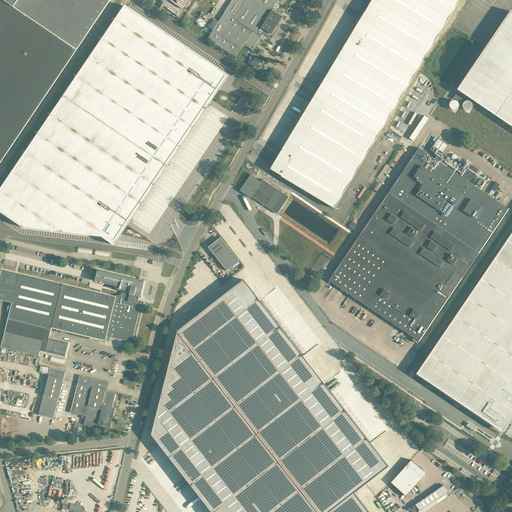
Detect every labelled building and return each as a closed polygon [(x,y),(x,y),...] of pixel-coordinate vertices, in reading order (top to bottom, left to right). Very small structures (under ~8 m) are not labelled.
[(1,0),(0,0),(0,163),(77,50),(1,0)] [(1,0),(77,50),(110,0),(1,0)] [(253,50),(256,46),(264,33),(268,36),(268,35),(283,12),(279,9),(278,11),(273,8),(278,0),(232,0),(227,9),(224,13),(219,22),(214,19),(209,27),(213,30),(207,39),(236,57),(244,44),(249,47),(253,50)] [(372,0),(355,28),(314,97),(378,136),(433,45),(459,0),(372,0)] [(106,33),(63,97),(166,167),(209,103),(213,97),(212,97),(227,76),(217,70),(218,69),(128,8),(125,6),(108,30),(106,33)] [(458,91),(453,98),(461,103),(466,96),(468,97),(511,127),(511,12),(510,11),(457,90),(458,91)] [(254,68),(258,71),(264,62),(260,59),(252,54),(249,59),(247,63),(251,65),(255,67),(254,68)] [(309,95),(272,170),(338,209),(378,136),(309,95)] [(0,212),(23,228),(104,237),(113,244),(125,226),(125,227),(129,221),(130,221),(166,167),(63,97),(0,189),(0,212)] [(413,141),(428,118),(424,115),(409,138),(413,141)] [(416,152),(329,280),(408,334),(407,336),(411,339),(412,337),(414,338),(413,340),(418,343),(419,341),(465,274),(479,254),(509,209),(469,183),(478,170),(470,165),(470,166),(470,165),(471,163),(467,160),(465,162),(463,160),(461,162),(464,165),(462,168),(465,170),(466,168),(468,169),(462,177),(444,165),(446,163),(442,160),(446,155),(443,153),(449,145),(438,138),(435,142),(430,150),(437,155),(434,159),(418,148),(416,152)] [(263,180),(261,182),(250,175),(240,191),(251,198),(251,196),(277,214),(289,197),(263,180)] [(496,182),(491,189),(495,192),(500,184),(496,182)] [(511,232),(416,374),(488,423),(489,421),(502,429),(510,417),(511,418),(511,417),(511,232)] [(227,271),(235,265),(239,261),(220,238),(208,247),(227,271)] [(155,246),(153,251),(163,254),(164,248),(155,246)] [(98,270),(96,278),(95,281),(118,287),(117,290),(122,291),(122,292),(121,293),(121,294),(120,295),(119,295),(118,295),(117,295),(116,295),(115,296),(3,269),(0,278),(0,291),(14,295),(8,317),(1,347),(39,356),(40,351),(65,357),(69,342),(49,337),(51,328),(105,341),(107,336),(132,342),(141,303),(135,301),(135,300),(138,300),(138,298),(136,297),(137,294),(141,296),(145,281),(98,270)] [(152,432),(151,435),(179,471),(211,511),(369,511),(354,493),(388,466),(243,280),(177,331),(152,432)] [(66,372),(51,368),(45,367),(44,372),(49,374),(39,415),(54,419),(66,372)] [(98,424),(110,427),(115,408),(112,408),(116,393),(107,391),(109,383),(80,375),(70,413),(82,416),(81,418),(85,419),(84,425),(93,427),(95,419),(100,420),(98,424)] [(75,421),(71,433),(76,435),(81,423),(75,421)] [(399,444),(407,439),(405,434),(397,439),(399,444)] [(411,460),(404,467),(420,481),(420,480),(426,473),(422,470),(421,469),(411,460)] [(404,467),(398,475),(413,488),(419,481),(420,481),(404,467)] [(398,475),(391,482),(391,483),(406,496),(413,488),(398,475)] [(66,511),(68,504),(69,499),(62,498),(64,488),(49,485),(46,500),(61,504),(61,502),(64,502),(62,511),(66,511)] [(444,485),(437,490),(416,504),(420,510),(417,511),(426,511),(449,496),(446,493),(448,491),(444,485)] [(493,488),(489,492),(496,498),(500,493),(493,488)] [(81,511),(83,506),(71,503),(69,510),(78,511),(81,511)]
